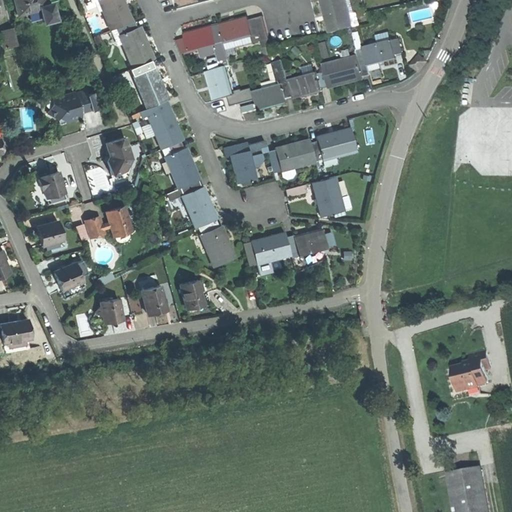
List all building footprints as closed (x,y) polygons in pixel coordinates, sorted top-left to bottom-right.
[(14,0),(18,14),(49,7),(46,0),(14,0)] [(50,0),(46,0),(49,7),(18,14),(17,15),(19,21),(41,15),(42,18),(55,15),(50,0)] [(79,0),(83,10),(99,4),(97,0),(79,0)] [(123,0),(97,0),(99,4),(110,30),(114,28),(132,21),(125,5),(123,0)] [(320,0),(325,15),(329,33),(353,28),(345,0),(320,0)] [(264,17),(256,19),(262,40),(254,42),(258,54),(272,51),(264,17)] [(220,25),(221,27),(225,43),(253,36),(249,20),(248,18),(235,21),(220,25)] [(256,19),(249,20),(253,36),(254,42),(262,40),(256,19)] [(114,28),(117,35),(135,28),(132,21),(114,28)] [(135,28),(117,35),(131,68),(150,60),(153,59),(146,42),(139,26),(135,28)] [(200,50),(216,45),(212,30),(211,27),(197,30),(184,34),(188,52),(200,50)] [(221,27),(212,30),(216,45),(217,51),(226,49),(225,43),(221,27)] [(1,32),(6,49),(19,45),(14,28),(1,32)] [(376,34),(377,41),(390,39),(389,33),(376,34)] [(400,40),(393,42),(396,55),(403,54),(400,40)] [(363,48),(368,66),(382,62),(397,59),(396,55),(393,42),(392,41),(363,48)] [(229,59),(226,49),(217,51),(216,45),(200,50),(202,58),(217,54),(219,61),(229,59)] [(370,75),(368,66),(363,48),(356,50),(358,57),(363,76),(370,75)] [(364,79),(363,76),(358,57),(323,65),(325,72),(329,87),(329,88),(346,84),(364,79)] [(231,67),(229,59),(219,61),(221,69),(225,68),(231,67)] [(129,69),(132,75),(152,66),(150,60),(131,68),(129,69)] [(273,64),(279,86),(280,86),(280,83),(288,80),(284,61),(273,64)] [(152,66),(132,75),(146,109),(151,107),(165,101),(168,99),(161,83),(154,66),(152,66)] [(221,69),(207,73),(210,87),(214,101),(221,99),(233,97),(225,68),(221,69)] [(321,89),(329,87),(325,72),(317,74),(321,89)] [(322,92),(321,89),(317,74),(317,73),(288,80),(293,97),(293,99),(307,95),(322,92)] [(285,99),(293,97),(288,80),(280,83),(280,86),(282,85),(285,99)] [(286,104),(285,99),(282,85),(280,86),(279,86),(254,92),(258,111),(274,107),(286,104)] [(86,90),(77,92),(80,100),(81,106),(83,111),(91,109),(91,110),(100,108),(95,93),(87,95),(86,90)] [(57,119),(59,124),(71,120),(81,116),(78,107),(77,101),(73,91),(51,98),(53,104),(48,114),(57,119)] [(236,96),(233,97),(221,99),(223,106),(237,103),(236,96)] [(151,107),(154,113),(168,107),(165,101),(151,107)] [(154,113),(147,116),(161,149),(181,140),(183,140),(176,123),(169,106),(168,107),(154,113)] [(241,109),(243,115),(255,112),(253,106),(241,109)] [(321,141),(326,161),(360,152),(354,129),(335,134),(320,138),(321,141)] [(124,137),(105,143),(109,156),(106,161),(110,174),(123,170),(130,158),(124,137)] [(184,147),(181,140),(161,149),(164,155),(184,147)] [(296,169),(319,162),(314,143),(313,140),(293,144),(277,148),(278,151),(284,172),(285,172),(296,169)] [(252,150),(232,155),(236,168),(239,183),(259,178),(256,168),(264,166),(267,161),(266,154),(272,152),(269,141),(250,146),(252,150)] [(319,162),(326,161),(321,141),(314,143),(319,162)] [(227,157),(232,155),(252,150),(250,146),(250,143),(225,149),(227,157)] [(186,146),(184,147),(164,155),(178,188),(181,187),(198,180),(200,179),(193,162),(186,146)] [(277,174),(284,172),(278,151),(272,152),(277,174)] [(298,174),(296,169),(285,172),(287,177),(290,179),(296,177),(298,174)] [(49,171),(39,174),(40,178),(38,179),(41,189),(44,188),(45,192),(47,198),(65,193),(59,174),(51,176),(50,174),(49,171)] [(338,178),(315,184),(319,201),(324,218),(347,212),(338,178)] [(201,187),(198,180),(181,187),(184,194),(201,187)] [(286,197),(305,192),(303,184),(284,189),(286,197)] [(203,186),(201,187),(184,194),(182,195),(196,228),(197,227),(216,220),(217,219),(210,201),(203,186)] [(184,194),(181,187),(178,188),(168,193),(171,200),(182,195),(184,194)] [(67,200),(65,193),(47,198),(49,205),(67,200)] [(105,211),(112,235),(131,230),(125,206),(112,209),(105,211)] [(98,216),(84,220),(89,238),(103,234),(98,216)] [(218,225),(216,220),(197,227),(200,233),(218,225)] [(39,237),(42,245),(49,244),(63,240),(58,221),(37,226),(39,237)] [(220,224),(218,225),(200,233),(198,234),(212,267),(234,257),(226,238),(220,224)] [(307,234),(295,237),(299,251),(299,254),(326,247),(321,229),(307,234)] [(265,237),(250,241),(257,264),(291,255),(290,253),(286,236),(285,232),(265,237)] [(294,234),(286,236),(290,253),(299,251),(295,237),(294,234)] [(64,246),(63,240),(49,244),(50,250),(64,246)] [(250,266),(257,264),(250,241),(244,243),(250,266)] [(0,273),(8,270),(5,261),(2,256),(0,256),(0,273)] [(75,262),(54,272),(58,281),(62,290),(64,289),(82,281),(83,281),(75,262)] [(179,284),(185,306),(203,302),(199,286),(198,280),(179,284)] [(85,287),(82,281),(64,289),(66,295),(85,287)] [(206,284),(199,286),(203,302),(210,300),(206,284)] [(140,290),(146,313),(155,311),(166,309),(160,285),(140,290)] [(119,298),(109,300),(109,298),(100,299),(101,306),(95,313),(102,317),(103,322),(112,321),(122,320),(119,298)] [(205,309),(203,302),(185,306),(187,313),(196,311),(205,309)] [(11,322),(0,323),(0,326),(3,343),(7,342),(24,339),(28,339),(24,319),(11,322)] [(463,383),(465,397),(486,394),(484,383),(492,381),(490,367),(494,367),(491,350),(473,353),(474,358),(475,364),(470,365),(460,366),(463,383)] [(458,511),(492,511),(485,467),(451,473),(458,511)]
